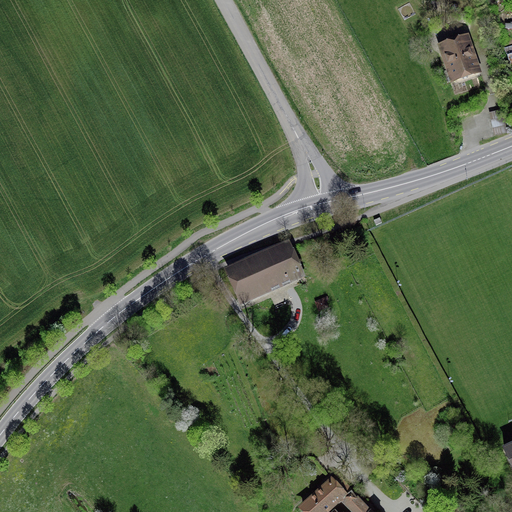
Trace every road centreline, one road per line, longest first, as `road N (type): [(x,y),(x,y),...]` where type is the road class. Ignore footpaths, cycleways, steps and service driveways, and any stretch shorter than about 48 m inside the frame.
road 1 (secondary): [(327,206),(234,239),(157,285),(81,345),(0,434)]
road 2 (unclassified): [(221,0),(327,206)]
road 3 (secondary): [(511,145),(327,206)]
